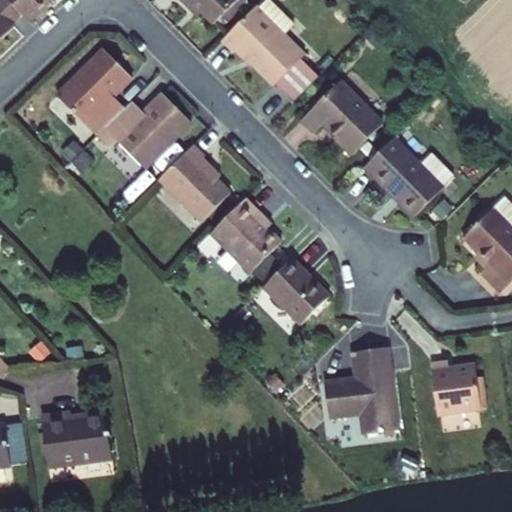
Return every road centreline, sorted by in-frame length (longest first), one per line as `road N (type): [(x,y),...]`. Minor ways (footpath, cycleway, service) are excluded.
road 1 (residential): [(119,0),(435,327),(511,319)]
road 2 (residential): [(0,89),(92,0)]
